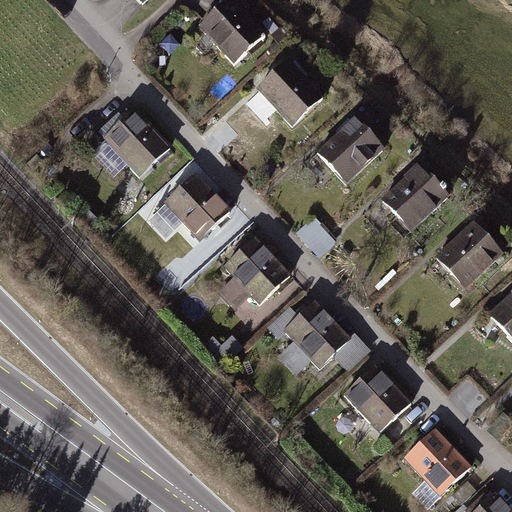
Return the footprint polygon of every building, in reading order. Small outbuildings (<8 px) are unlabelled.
[(131,0),(141,10),(151,0),(131,0)] [(252,0),(238,0),(201,33),(237,73),(281,33),(252,0)] [(308,58),(263,98),(299,138),(344,98),(308,58)] [(137,112),(106,139),(142,179),(173,152),(137,112)] [(363,116),(318,156),(354,196),(399,156),(363,116)] [(418,168),(373,207),(408,247),(453,208),(418,168)] [(196,178),(166,207),(199,242),(229,213),(196,178)] [(222,247),(243,228),(233,217),(212,235),(222,247)] [(301,238),(322,260),(338,245),(317,223),(301,238)] [(511,255),(484,224),(439,264),(475,304),(511,270),(511,255)] [(256,243),(226,270),(260,306),(289,279),(256,243)] [(511,294),(484,318),(511,349),(511,294)] [(317,306),(287,334),(320,369),(350,342),(317,306)] [(377,370),(347,397),(381,433),(410,406),(377,370)] [(436,434),(406,463),(441,500),(471,471),(436,434)] [(511,511),(497,497),(480,511),(511,511)]
